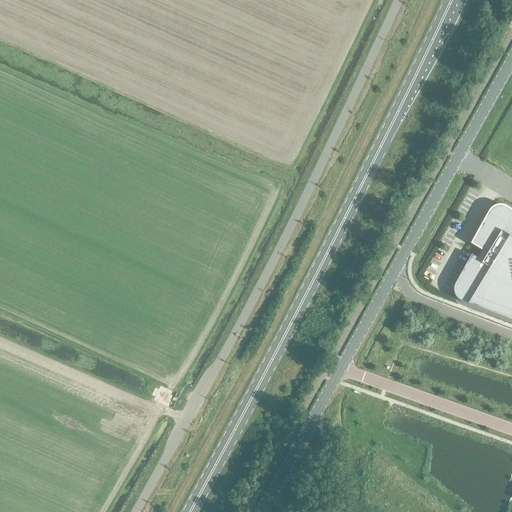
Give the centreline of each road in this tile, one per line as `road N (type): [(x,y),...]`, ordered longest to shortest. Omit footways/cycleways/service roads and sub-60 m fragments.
road 1 (unclassified): [(135,511),(291,224),(398,0)]
road 2 (primary): [(450,0),(188,511)]
road 3 (tertiary): [(397,269),(511,64)]
road 4 (residential): [(339,367),(511,429)]
road 5 (track): [(369,0),(291,163)]
road 6 (tertiary): [(260,511),(339,367)]
road 7 (unclassified): [(511,335),(422,301),(397,269)]
